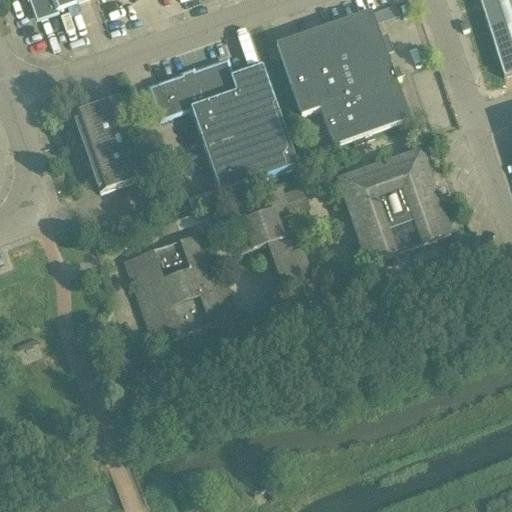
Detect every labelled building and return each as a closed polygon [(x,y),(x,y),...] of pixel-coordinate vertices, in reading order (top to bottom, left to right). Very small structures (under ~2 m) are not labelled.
[(31,0),(39,21),(98,0),(31,0)] [(511,78),(511,0),(478,0),(505,81),(511,78)] [(396,9),(373,17),(377,28),(400,20),(396,9)] [(320,114),(334,152),(410,125),(397,87),(402,85),(398,74),(393,76),(372,15),(277,49),(302,120),(320,114)] [(463,35),(468,33),(470,32),(467,25),(460,27),(463,35)] [(298,171),(279,117),(263,70),(232,81),(227,66),(150,93),(161,125),(191,114),(221,197),(298,171)] [(101,197),(148,181),(121,103),(74,120),(101,197)] [(367,268),(451,239),(421,155),(338,185),(367,268)] [(292,216),(305,211),(299,193),(285,197),(292,216)] [(271,197),(276,213),(231,229),(241,258),(268,248),(287,303),(316,292),(281,194),(271,197)] [(176,225),(179,234),(209,224),(206,214),(176,225)] [(155,349),(238,320),(209,237),(125,266),(155,349)]
